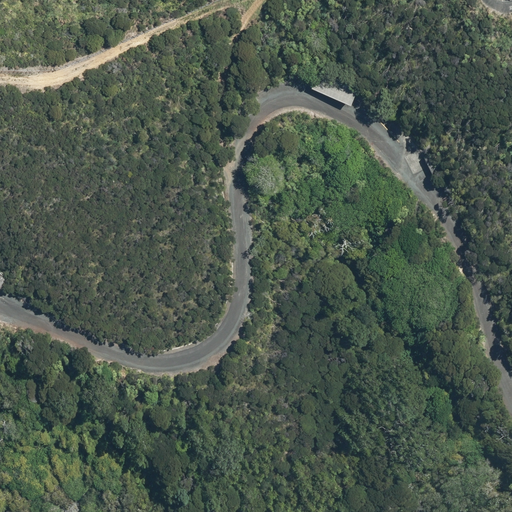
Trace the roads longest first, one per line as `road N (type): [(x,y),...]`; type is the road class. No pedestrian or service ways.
road 1 (track): [(237,0),(49,79),(0,83)]
road 2 (track): [(270,0),(247,18),(227,61),(219,133),(239,153)]
